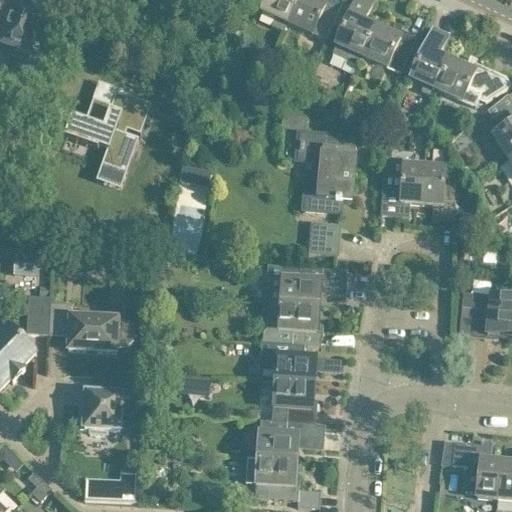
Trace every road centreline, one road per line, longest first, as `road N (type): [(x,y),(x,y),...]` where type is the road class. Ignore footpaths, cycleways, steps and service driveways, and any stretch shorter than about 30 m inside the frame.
road 1 (residential): [(367,421),(384,264),(391,248),(410,239),(434,246),(448,276),(441,405)]
road 2 (residential): [(2,435),(49,481),(57,379)]
